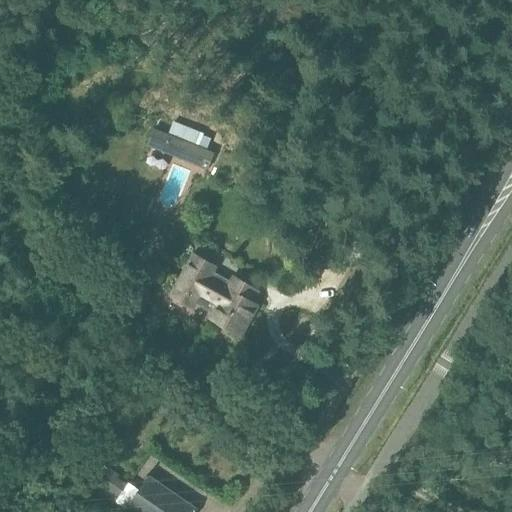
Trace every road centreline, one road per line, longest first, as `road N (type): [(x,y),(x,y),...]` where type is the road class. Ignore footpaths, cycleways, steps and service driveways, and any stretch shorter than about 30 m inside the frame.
road 1 (primary): [(309,511),(490,217)]
road 2 (unclassified): [(352,511),(511,259)]
road 3 (track): [(56,0),(40,82),(0,170)]
